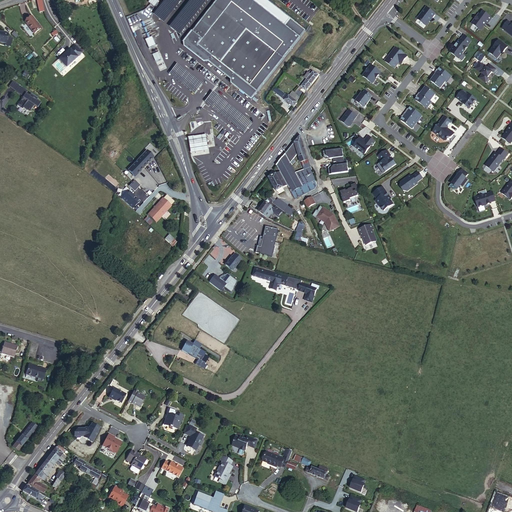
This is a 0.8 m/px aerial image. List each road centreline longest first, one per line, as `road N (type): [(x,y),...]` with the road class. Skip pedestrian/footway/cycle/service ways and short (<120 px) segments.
road 1 (secondary): [(382,8),(208,230)]
road 2 (secondary): [(208,230),(111,0)]
road 3 (unknown): [(136,338),(168,371),(226,398),(266,361),(297,314)]
road 4 (secondary): [(208,230),(76,402)]
road 5 (residential): [(429,47),(376,119),(441,167)]
road 6 (residential): [(441,167),(439,206),(462,225),(511,215)]
